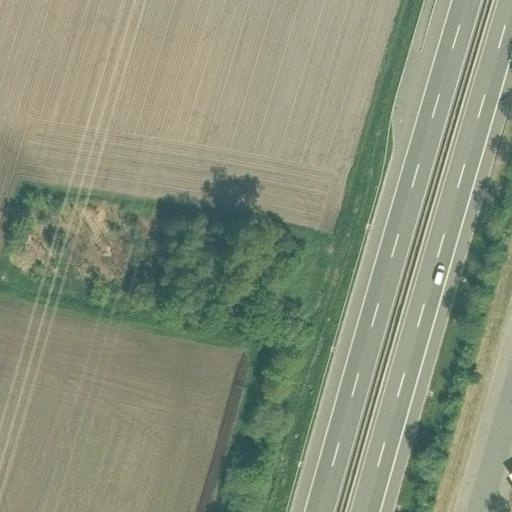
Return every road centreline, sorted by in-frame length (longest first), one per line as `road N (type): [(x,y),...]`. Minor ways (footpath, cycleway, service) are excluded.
road 1 (motorway): [(468,0),(320,511)]
road 2 (motorway): [(363,511),(511,9)]
